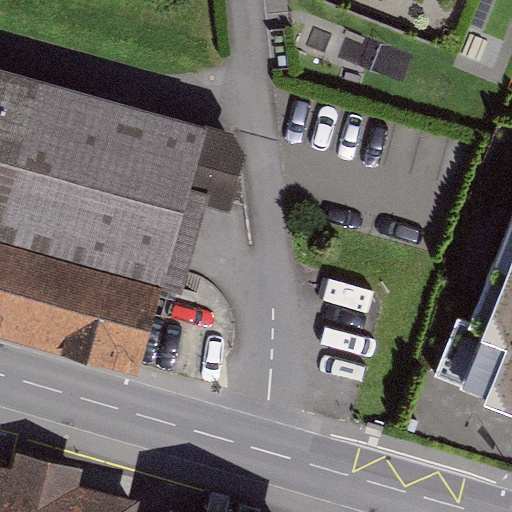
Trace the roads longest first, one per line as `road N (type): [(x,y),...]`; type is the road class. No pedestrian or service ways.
road 1 (residential): [(243,0),(273,312),(259,451)]
road 2 (secondary): [(259,451),(0,373)]
